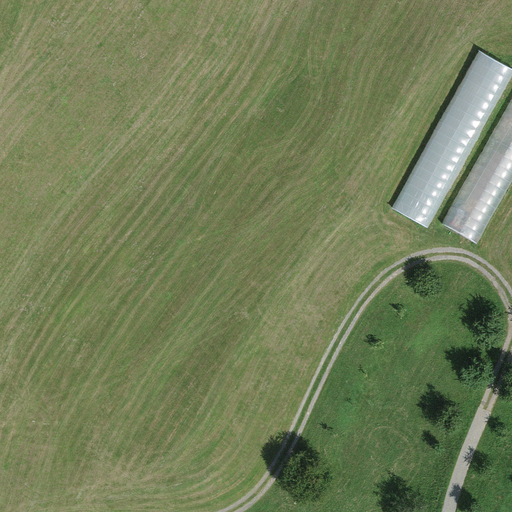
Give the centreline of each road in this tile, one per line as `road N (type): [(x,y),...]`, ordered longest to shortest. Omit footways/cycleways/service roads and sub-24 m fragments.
road 1 (track): [(229,511),(274,474),(355,311),(397,266),(466,256),(491,273),(511,318)]
road 2 (track): [(511,334),(449,511)]
